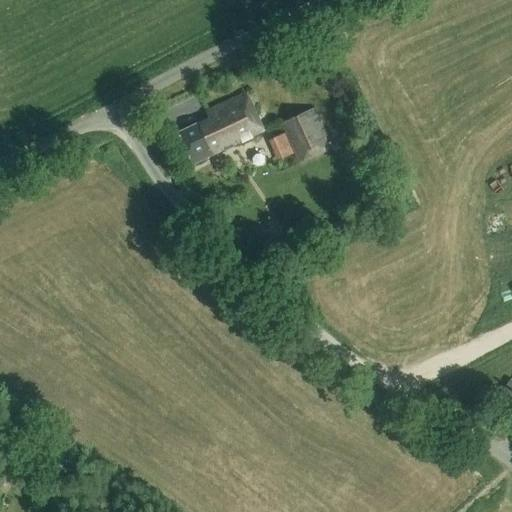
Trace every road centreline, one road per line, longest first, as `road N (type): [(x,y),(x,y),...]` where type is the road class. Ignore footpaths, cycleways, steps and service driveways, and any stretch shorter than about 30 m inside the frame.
road 1 (unclassified): [(511,458),(313,333),(176,203),(112,112)]
road 2 (unclassified): [(112,112),(332,0)]
road 3 (unclassified): [(0,166),(112,112)]
